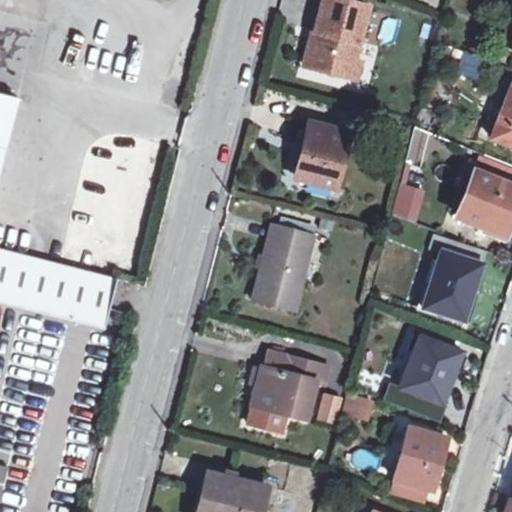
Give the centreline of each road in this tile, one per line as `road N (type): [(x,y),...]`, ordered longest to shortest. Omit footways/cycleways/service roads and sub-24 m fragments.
road 1 (unclassified): [(107,511),(241,0)]
road 2 (residential): [(466,511),(500,380)]
